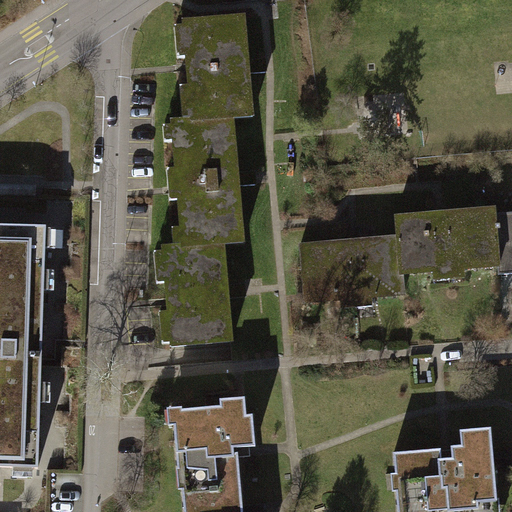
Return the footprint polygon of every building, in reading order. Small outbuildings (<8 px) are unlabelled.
[(176,237),(156,238),(159,288),(162,338),(234,334),(232,288),(229,232),(244,231),(241,177),(237,111),(253,110),(250,65),(247,11),(179,15),(182,65),(185,113),(169,114),(171,176),(176,237)] [(362,239),(302,243),(306,301),(356,298),(405,294),(403,273),(452,269),(499,266),(499,274),(511,273),(511,213),(496,214),(496,208),(440,212),(398,216),(399,236),(362,239)] [(0,481),(44,482),(50,221),(2,221),(0,220),(0,481)] [(245,393),(169,400),(178,511),(250,511),(250,507),(237,508),(232,440),(250,439),(245,393)] [(462,448),(395,454),(400,511),(485,511),(499,511),(494,462),(491,428),(460,431),(462,448)]
